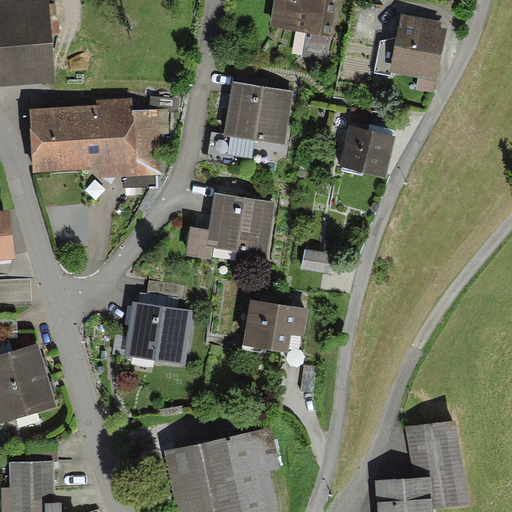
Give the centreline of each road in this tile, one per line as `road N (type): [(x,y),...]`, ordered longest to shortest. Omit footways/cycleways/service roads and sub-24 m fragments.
road 1 (residential): [(315,511),(370,245),(481,0)]
road 2 (residential): [(64,319),(154,213),(175,176),(215,0)]
road 3 (track): [(511,212),(423,322),(339,511)]
road 4 (residential): [(64,319),(125,511)]
road 5 (residential): [(0,142),(64,319)]
